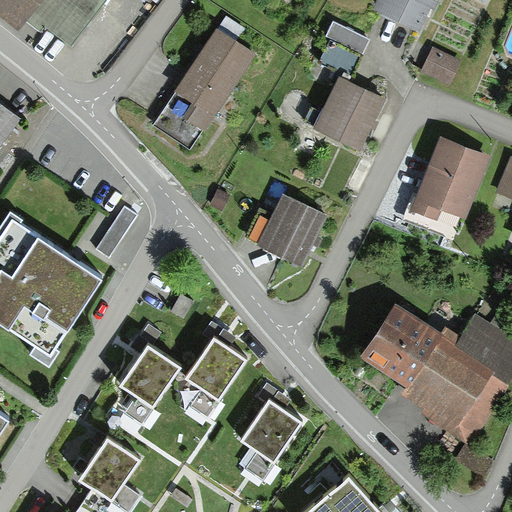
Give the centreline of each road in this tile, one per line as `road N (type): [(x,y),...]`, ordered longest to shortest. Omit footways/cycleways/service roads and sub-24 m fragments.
road 1 (residential): [(281,337),(316,298),(401,121),(430,104),(511,130)]
road 2 (residential): [(0,493),(176,208)]
road 3 (residential): [(447,511),(281,337)]
road 4 (residential): [(281,337),(176,208)]
road 5 (residential): [(87,110),(173,0)]
road 6 (residential): [(176,208),(87,110)]
